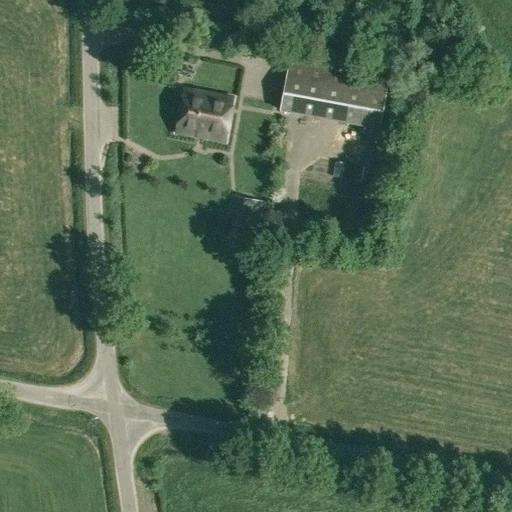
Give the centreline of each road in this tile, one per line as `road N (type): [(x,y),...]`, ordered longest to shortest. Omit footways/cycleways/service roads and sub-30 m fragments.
road 1 (unclassified): [(112,406),(91,171),(89,0)]
road 2 (unclassified): [(112,406),(511,486)]
